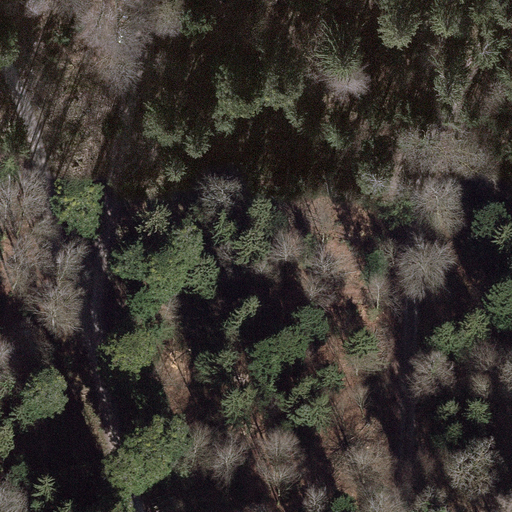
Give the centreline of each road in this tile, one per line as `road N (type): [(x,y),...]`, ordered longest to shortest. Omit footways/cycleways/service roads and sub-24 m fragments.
road 1 (track): [(398,511),(414,197),(511,20)]
road 2 (track): [(0,48),(11,53),(138,511)]
road 3 (track): [(138,0),(91,329)]
